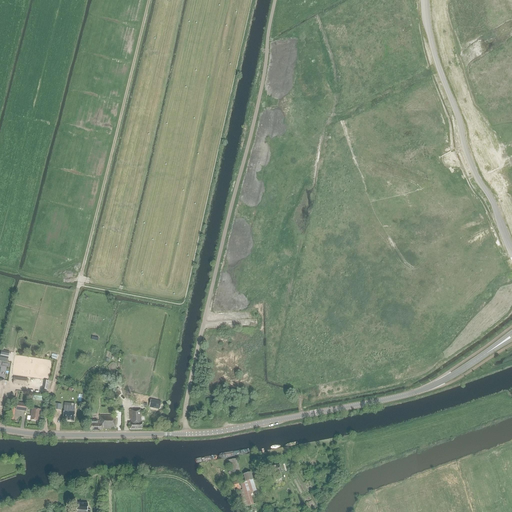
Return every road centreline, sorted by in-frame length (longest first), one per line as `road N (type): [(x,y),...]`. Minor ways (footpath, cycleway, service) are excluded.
road 1 (track): [(184,433),(275,0)]
road 2 (tertiary): [(173,434),(401,396),(481,356)]
road 3 (track): [(149,0),(79,285)]
road 4 (tertiary): [(173,434),(0,428)]
road 5 (unclassified): [(434,0),(441,49),(480,159)]
road 6 (unclassified): [(493,153),(457,73),(442,0)]
road 7 (track): [(79,285),(46,434)]
road 8 (track): [(110,511),(109,478),(168,476),(217,511)]
